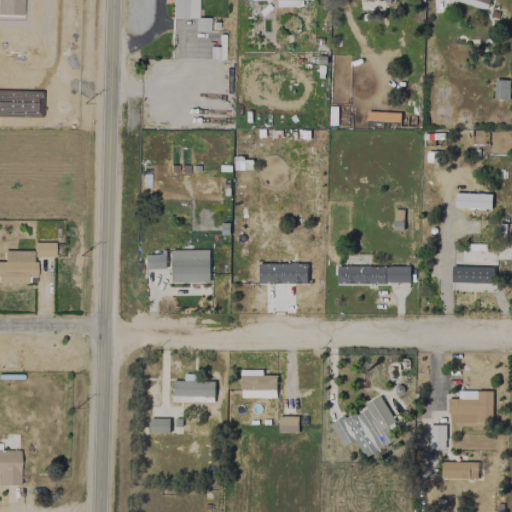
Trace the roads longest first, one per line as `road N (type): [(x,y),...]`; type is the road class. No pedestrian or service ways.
road 1 (residential): [(97,511),(114,0)]
road 2 (residential): [(511,332),(0,325)]
